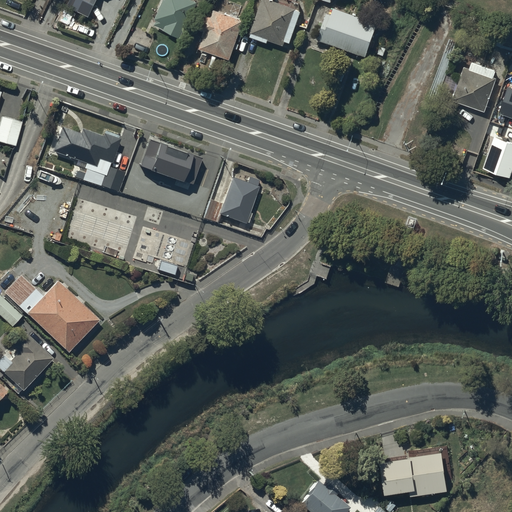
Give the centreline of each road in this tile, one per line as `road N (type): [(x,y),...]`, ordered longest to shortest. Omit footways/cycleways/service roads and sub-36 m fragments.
road 1 (residential): [(0,483),(158,335),(286,245),(316,208),(335,160)]
road 2 (residential): [(511,407),(438,395),(363,411),(244,453),(172,511)]
road 3 (secondary): [(335,160),(0,43)]
road 4 (secondary): [(511,224),(335,160)]
